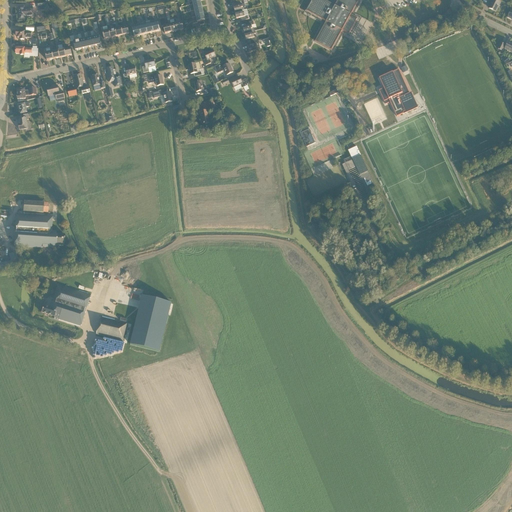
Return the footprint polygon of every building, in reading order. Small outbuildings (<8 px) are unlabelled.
[(353,27),(358,19),(351,15),(359,0),(338,0),(335,6),(323,0),(312,0),(306,11),(326,22),(315,42),(331,51),(342,31),(349,35),(353,27)] [(489,8),(496,12),(501,3),(495,0),(489,0),(492,1),(489,8)] [(235,13),(242,11),(242,9),(243,8),(242,5),(244,4),(244,1),(236,2),(237,6),(233,7),(235,13)] [(195,10),(202,8),(201,2),(193,4),(193,5),(194,9),(190,10),(191,12),(195,11),(195,10)] [(35,18),(33,8),(25,9),(25,8),(18,8),(20,20),(26,19),(35,18)] [(196,16),(203,15),(202,8),(195,10),(195,11),(196,15),(192,16),(192,18),(196,17),(196,16)] [(243,14),(242,11),(235,13),(237,19),(240,18),(241,22),(250,19),(249,16),(245,17),(244,13),(243,14)] [(177,23),(176,19),(175,13),(173,13),(175,24),(176,24),(177,31),(184,30),(182,22),(177,23)] [(193,24),(198,23),(198,22),(205,21),(203,15),(196,16),(196,17),(197,21),(193,22),(193,24)] [(170,25),(169,25),(166,26),(164,18),(160,19),(162,27),(163,27),(165,34),(171,32),(170,25)] [(152,25),(153,32),(160,31),(158,23),(153,25),(152,21),(150,21),(151,25),(152,25)] [(176,24),(175,24),(171,25),(170,21),(168,21),(169,25),(170,25),(171,32),(177,31),(176,24)] [(152,25),(151,25),(147,26),(146,22),(144,22),(145,26),(147,34),(153,32),(152,25)] [(252,29),(251,26),(254,25),(253,22),(246,23),(247,27),(243,28),(245,34),(255,31),(254,29),(252,29)] [(121,28),(123,35),(129,34),(127,26),(123,27),(123,23),(119,24),(120,28),(121,28)] [(145,26),(141,27),(140,23),(137,24),(138,28),(139,28),(141,35),(147,34),(145,26)] [(121,28),(120,28),(116,29),(115,25),(113,25),(114,29),(115,29),(117,37),(123,35),(121,28)] [(139,28),(138,28),(134,29),(134,25),(131,25),(132,30),(133,29),(135,37),(141,35),(139,28)] [(115,29),(114,29),(110,30),(109,26),(107,27),(108,31),(109,31),(111,38),(117,37),(115,29)] [(109,31),(108,31),(104,32),(103,28),(101,28),(102,32),(103,32),(104,40),(111,38),(109,31)] [(25,31),(16,31),(16,36),(18,36),(18,38),(20,38),(20,40),(25,40),(25,38),(31,38),(31,32),(25,32),(25,31)] [(254,38),(254,35),(256,34),(255,31),(245,34),(246,40),(250,39),(251,42),(258,41),(257,37),(254,38)] [(94,32),(91,32),(92,37),(94,46),(101,45),(99,36),(95,37),(94,32)] [(87,33),(84,34),(85,39),(86,39),(88,48),(94,46),(92,37),(89,38),(87,33)] [(81,35),(78,35),(79,40),(80,40),(82,49),(88,48),(86,39),(85,39),(82,40),(81,35)] [(75,36),(70,37),(71,42),(73,42),(75,51),(82,49),(80,40),(79,40),(76,41),(75,36)] [(257,48),(256,45),(259,44),(258,41),(251,42),(252,46),(248,47),(249,53),(257,51),(257,53),(260,53),(258,48),(257,48)] [(64,49),(66,57),(72,55),(70,48),(65,49),(65,45),(62,45),(63,49),(64,49)] [(64,49),(63,49),(59,50),(58,46),(56,47),(57,51),(58,51),(60,58),(66,57),(64,49)] [(58,51),(57,51),(53,52),(52,48),(50,48),(51,52),(52,52),(53,59),(60,58),(58,51)] [(52,52),(51,52),(47,53),(46,49),(44,49),(45,54),(47,61),(53,59),(52,52)] [(203,61),(206,66),(211,63),(209,60),(216,57),(213,51),(204,55),(206,59),(203,61)] [(142,68),(143,73),(149,72),(148,68),(155,66),(154,60),(145,62),(146,67),(142,68)] [(229,64),(227,61),(218,65),(214,67),(218,74),(225,71),(227,76),(233,73),(229,64)] [(195,64),(189,65),(191,75),(196,74),(196,77),(204,75),(204,72),(201,72),(201,70),(197,71),(195,64)] [(115,70),(113,70),(113,67),(107,68),(108,74),(108,78),(109,83),(114,81),(115,88),(122,86),(120,78),(117,78),(115,70)] [(123,75),(125,81),(130,79),(130,75),(137,74),(135,67),(126,70),(127,74),(123,75)] [(384,89),(379,91),(385,105),(390,102),(397,117),(406,113),(406,112),(416,107),(399,70),(389,74),(379,79),(384,89)] [(157,77),(156,74),(147,76),(147,74),(143,75),(145,82),(156,80),(157,87),(164,85),(162,76),(157,77)] [(85,87),(85,86),(83,78),(81,78),(81,75),(75,76),(76,81),(76,82),(76,85),(77,90),(82,89),(84,95),(90,94),(89,87),(85,87)] [(100,83),(98,76),(92,77),(94,87),(101,85),(101,89),(105,88),(104,83),(100,83)] [(241,81),(240,78),(231,82),(234,88),(240,85),(242,88),(248,86),(244,80),(241,81)] [(203,89),(201,82),(195,83),(197,92),(201,91),(202,95),(208,93),(207,88),(203,89)] [(64,92),(59,93),(58,86),(47,88),(49,96),(56,95),(57,100),(65,98),(64,92)] [(37,95),(36,89),(30,89),(30,91),(25,91),(25,89),(17,90),(18,100),(26,99),(26,96),(37,95)] [(166,94),(165,90),(153,93),(155,98),(164,96),(166,103),(172,102),(170,92),(166,94)] [(18,105),(20,114),(27,112),(26,108),(30,107),(29,102),(18,105)] [(200,112),(202,125),(211,123),(208,111),(210,110),(208,103),(202,104),(204,112),(200,112)] [(30,118),(30,115),(28,115),(24,115),(24,118),(19,119),(19,125),(19,130),(28,129),(26,120),(29,120),(29,118),(30,118)] [(81,124),(75,121),(72,126),(77,129),(81,124)] [(315,143),(309,130),(303,133),(302,133),(304,138),(304,139),(303,140),(306,147),(315,143)] [(348,184),(393,281),(399,279),(370,218),(378,214),(376,210),(369,213),(349,171),(356,167),(368,192),(376,188),(357,147),(348,151),(351,157),(344,160),(345,163),(342,165),(350,182),(348,184)] [(23,212),(43,213),(44,202),(24,201),(23,212)] [(55,246),(63,246),(64,235),(56,234),(57,230),(51,230),(52,216),(16,214),(14,246),(55,249),(55,246)] [(18,259),(16,252),(9,254),(11,261),(18,259)] [(0,271),(13,269),(11,262),(0,264),(0,271)] [(90,295),(58,285),(50,308),(43,306),(41,313),(54,317),(54,318),(58,319),(57,320),(80,327),(90,295)] [(105,312),(117,315),(122,290),(110,287),(105,312)] [(159,352),(171,303),(142,296),(130,345),(159,352)] [(96,334),(123,341),(127,323),(101,317),(96,334)]
